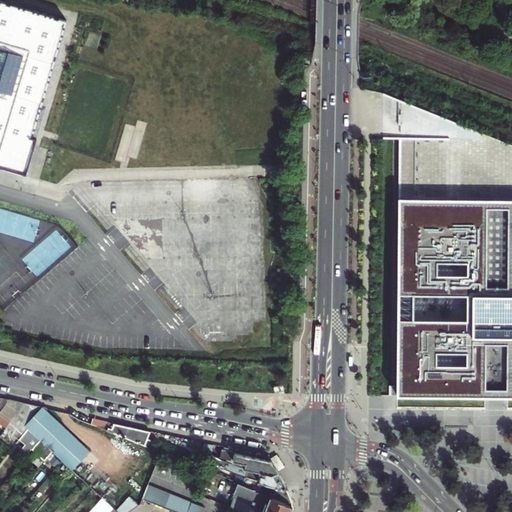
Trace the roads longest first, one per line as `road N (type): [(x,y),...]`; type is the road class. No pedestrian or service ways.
road 1 (primary): [(337,437),(344,0)]
road 2 (primary): [(331,0),(317,433)]
road 3 (residential): [(108,401),(317,450)]
road 4 (residential): [(317,433),(108,401)]
road 5 (residential): [(452,511),(395,454),(337,437)]
